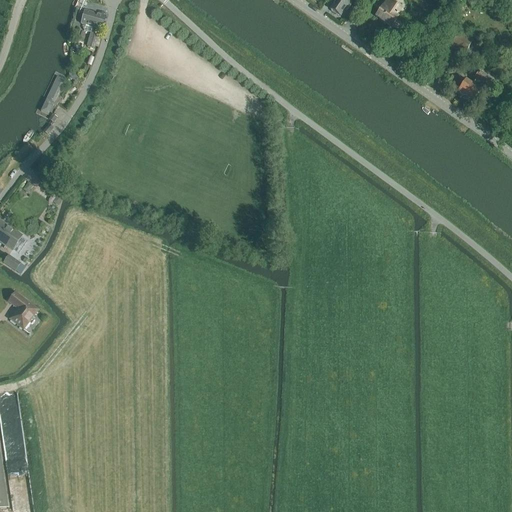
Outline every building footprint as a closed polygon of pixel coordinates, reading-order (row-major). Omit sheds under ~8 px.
[(336,0),(330,10),(332,11),(332,12),(334,14),(335,13),(340,17),(345,11),(347,12),(351,6),(352,0),(336,0)] [(391,28),(398,18),(396,17),(402,9),(392,3),(391,4),(387,2),(383,7),(376,17),(388,25),(391,28)] [(102,30),(106,17),(86,11),(82,25),(84,25),(83,28),(84,31),(91,33),(93,31),(94,28),(100,30),(102,30)] [(94,28),(93,31),(89,45),(95,47),(100,30),(94,28)] [(473,40),(459,33),(451,49),(465,56),(473,40)] [(87,42),(79,39),(77,46),(85,48),(87,42)] [(54,110),(68,81),(65,76),(57,71),(37,113),(49,119),(54,110)] [(459,91),(473,101),(480,91),(481,92),(484,88),(486,89),(492,93),(498,84),(492,80),(480,72),(471,84),(466,81),(459,91)] [(83,85),(85,81),(70,73),(70,78),(76,81),(83,85)] [(53,126),(50,124),(44,131),(48,135),(54,127),(53,126)] [(27,183),(20,193),(24,196),(27,192),(30,192),(33,188),(27,183)] [(0,221),(0,242),(14,252),(23,237),(0,221)] [(4,264),(16,272),(21,264),(10,256),(4,264)] [(21,264),(16,272),(21,275),(26,268),(21,264)] [(10,320),(25,331),(40,311),(16,294),(9,303),(18,310),(10,320)]
